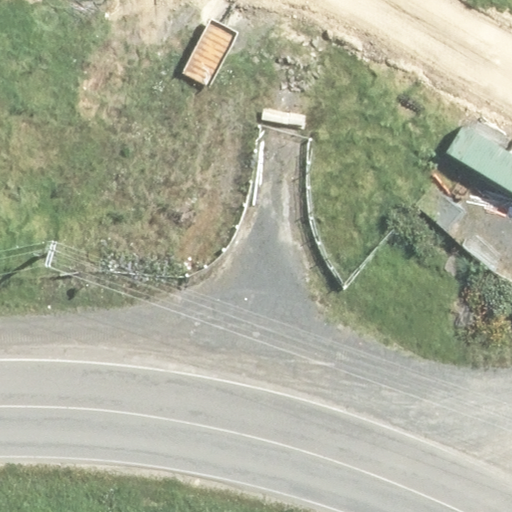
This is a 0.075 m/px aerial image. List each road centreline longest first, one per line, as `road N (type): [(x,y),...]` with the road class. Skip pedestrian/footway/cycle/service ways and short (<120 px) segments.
road 1 (tertiary): [(0,402),(222,413),(486,511)]
road 2 (tertiary): [(511,168),(333,69)]
